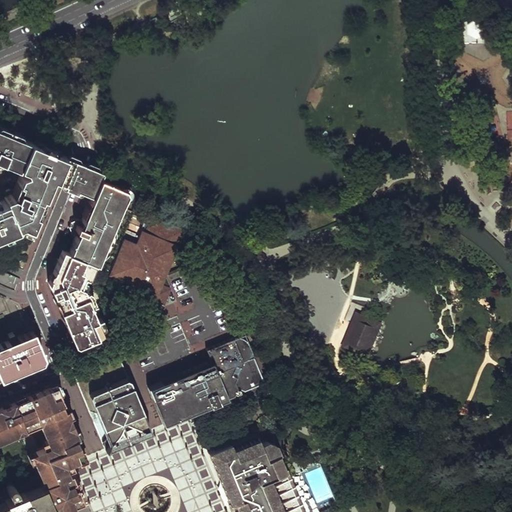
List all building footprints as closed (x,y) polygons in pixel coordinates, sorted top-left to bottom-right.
[(476,19),(468,24),(468,34),(477,39),(485,33),(485,43),(491,43),(491,32),(489,32),(489,23),(484,23),(476,19)] [(36,341),(31,330),(15,337),(13,332),(7,334),(9,339),(0,342),(0,158),(21,166),(26,169),(23,175),(19,174),(12,193),(5,197),(6,200),(0,202),(0,235),(17,228),(29,232),(40,204),(48,186),(53,185),(54,180),(64,184),(63,187),(69,190),(75,193),(76,190),(92,196),(82,219),(77,217),(71,220),(70,223),(69,226),(71,232),(76,234),(69,251),(62,249),(53,270),(55,276),(50,278),(48,283),(53,294),(72,340),(79,342),(100,334),(102,330),(81,281),(90,260),(97,263),(127,192),(131,182),(102,171),(80,162),(52,150),(34,143),(35,139),(12,129),(0,124),(0,373),(19,366),(39,358),(41,352),(36,341)] [(169,289),(159,285),(163,274),(181,230),(153,219),(147,234),(143,233),(137,246),(123,240),(109,273),(128,280),(121,297),(142,305),(145,295),(163,303),(169,289)] [(351,322),(340,348),(363,357),(367,359),(383,321),(366,314),(356,310),(351,322)] [(181,372),(145,387),(156,411),(162,425),(190,413),(231,396),(233,392),(234,388),(242,392),(262,383),(245,343),(237,337),(231,338),(204,350),(209,361),(181,372)] [(120,357),(75,374),(100,436),(104,449),(111,435),(123,430),(136,425),(150,430),(120,357)] [(52,383),(25,395),(37,423),(45,443),(27,451),(36,472),(53,511),(67,506),(80,500),(64,461),(73,457),(75,461),(84,457),(52,383)] [(0,405),(0,438),(37,423),(25,395),(0,405)] [(302,511),(288,477),(275,446),(265,441),(258,444),(254,433),(207,453),(219,482),(231,511),(302,511)] [(0,511),(51,511),(53,511),(36,472),(10,483),(8,483),(5,483),(4,484),(3,486),(0,487),(0,511)]
